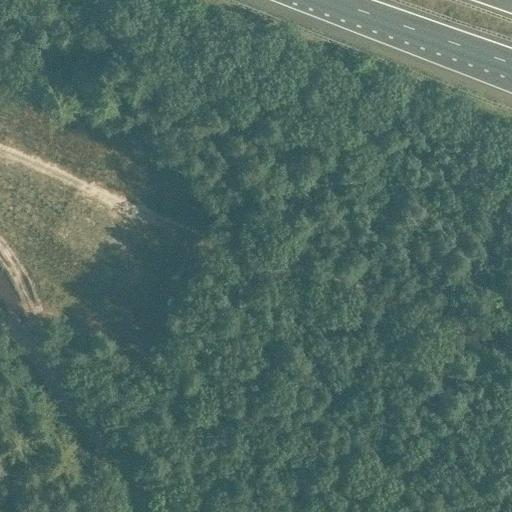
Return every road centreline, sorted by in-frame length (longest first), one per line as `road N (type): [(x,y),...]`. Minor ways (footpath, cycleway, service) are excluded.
road 1 (track): [(511,336),(200,234),(0,154)]
road 2 (track): [(162,511),(0,293)]
road 3 (motorway): [(331,0),(511,62)]
